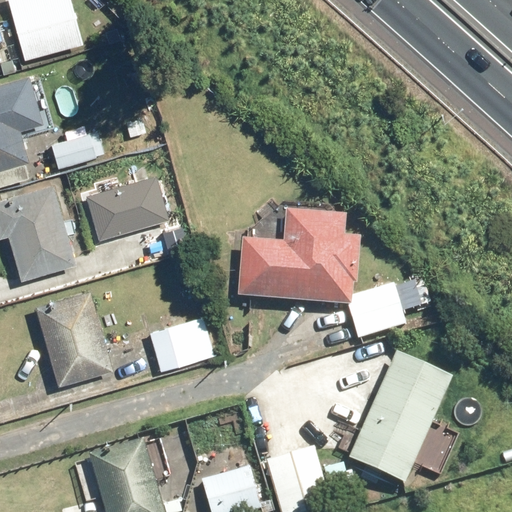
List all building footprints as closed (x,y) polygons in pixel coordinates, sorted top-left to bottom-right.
[(11,0),(27,52),(78,37),(66,0),(11,0)] [(11,93),(0,96),(0,167),(29,160),(19,123),(34,120),(26,90),(11,93)] [(60,159),(93,151),(89,136),(56,145),(60,159)] [(112,232),(165,217),(155,181),(101,196),(112,232)] [(31,271),(70,258),(49,192),(10,204),(31,271)] [(260,221),(252,290),(345,301),(353,231),(260,221)] [(365,333),(400,323),(391,290),(356,300),(365,333)] [(45,311),(65,374),(108,361),(88,298),(45,311)] [(160,328),(168,363),(212,353),(204,318),(160,328)] [(367,458),(405,473),(440,382),(401,367),(367,458)] [(110,511),(162,511),(143,445),(95,459),(110,511)] [(271,462),(285,511),(297,511),(330,503),(316,450),(271,462)] [(207,485),(214,511),(232,511),(254,506),(246,474),(207,485)]
